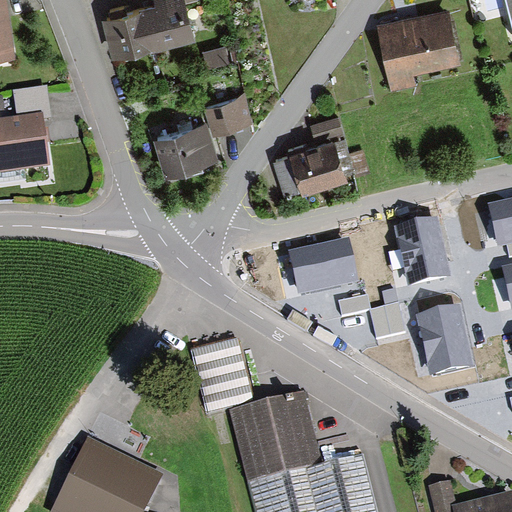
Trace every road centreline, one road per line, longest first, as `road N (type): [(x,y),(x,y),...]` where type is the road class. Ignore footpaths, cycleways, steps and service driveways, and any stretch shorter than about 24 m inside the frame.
road 1 (residential): [(511,470),(303,348),(180,260)]
road 2 (residential): [(212,216),(257,231),(511,170)]
road 3 (track): [(180,260),(172,294),(47,457),(17,511)]
road 4 (residential): [(368,0),(212,216)]
road 5 (residential): [(64,0),(151,224)]
road 6 (residential): [(151,224),(125,234),(0,224)]
